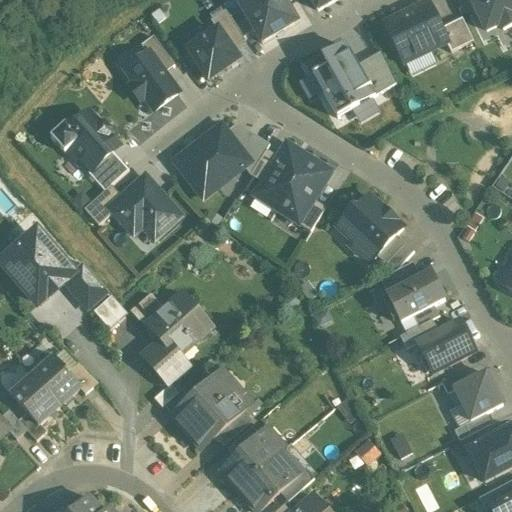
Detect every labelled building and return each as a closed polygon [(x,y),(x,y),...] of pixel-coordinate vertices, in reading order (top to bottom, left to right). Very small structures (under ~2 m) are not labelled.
[(255,34),(262,46),(296,26),(285,6),(281,0),(248,0),(239,5),(242,11),(255,34)] [(309,0),(318,13),(340,0),(309,0)] [(511,0),(469,0),(487,34),(501,27),(503,33),(511,28),(511,0)] [(428,6),(385,27),(403,65),(445,45),(447,44),(441,32),(428,6)] [(243,41),(255,34),(242,11),(229,18),(243,41)] [(218,33),(233,53),(245,44),(243,41),(229,18),(225,14),(211,23),(218,33)] [(441,32),(447,44),(445,45),(451,56),(473,45),(462,21),(441,32)] [(188,54),(209,84),(239,62),(233,53),(218,33),(188,54)] [(175,69),(153,39),(141,48),(148,58),(149,57),(163,77),(175,69)] [(324,97),(337,121),(375,99),(358,68),(347,49),(335,55),(339,62),(313,77),(324,97)] [(380,56),(358,68),(375,99),(397,87),(380,56)] [(148,58),(127,74),(136,87),(131,90),(141,103),(145,100),(155,113),(177,96),(163,77),(149,57),(148,58)] [(309,105),(324,97),(313,77),(298,85),(309,105)] [(66,126),(50,140),(76,167),(81,162),(92,174),(113,156),(109,150),(115,144),(109,139),(110,137),(110,134),(104,127),(101,127),(100,128),(90,116),(72,132),(66,126)] [(217,185),(241,166),(247,162),(228,136),(223,129),(176,164),(189,182),(203,201),(219,188),(217,185)] [(238,129),(228,136),(247,162),(241,166),(251,178),(267,153),(269,149),(238,129)] [(262,186),(254,198),(299,227),(314,203),(332,175),(305,158),(303,159),(294,154),(294,151),(287,147),(278,160),(262,186)] [(267,153),(251,178),(262,186),(278,160),(267,153)] [(113,156),(92,174),(89,176),(105,194),(111,189),(129,173),(113,156)] [(122,200),(110,211),(113,215),(134,238),(144,229),(156,242),(181,219),(145,179),(122,200)] [(105,194),(84,212),(99,228),(113,215),(110,211),(122,200),(111,189),(105,194)] [(349,217),(337,230),(350,243),(353,241),(375,262),(377,259),(396,238),(403,231),(394,223),(391,223),(385,217),(385,214),(370,200),(352,219),(349,217)] [(314,203),(299,227),(311,234),(326,211),(314,203)] [(25,220),(8,235),(16,244),(33,228),(25,220)] [(414,255),(396,238),(377,259),(395,275),(414,255)] [(71,277),(38,239),(5,268),(38,306),(64,282),(71,277)] [(82,267),(71,277),(64,282),(88,309),(106,293),(82,267)] [(381,283),(390,299),(420,284),(411,267),(381,283)] [(511,269),(501,287),(511,294),(511,269)] [(434,309),(445,303),(432,277),(420,284),(390,299),(386,301),(399,327),(414,319),(434,309)] [(151,298),(133,314),(148,331),(149,331),(148,329),(165,314),(151,298)] [(165,314),(148,329),(149,331),(162,345),(144,361),(168,388),(188,370),(179,360),(211,331),(190,307),(190,304),(186,299),(179,299),(175,303),(174,306),(165,314)] [(118,325),(127,317),(112,300),(103,308),(118,325)] [(109,333),(118,325),(103,308),(94,316),(109,333)] [(440,319),(434,309),(414,319),(419,330),(432,323),(440,319)] [(438,335),(432,323),(401,340),(407,352),(438,335)] [(475,355),(459,325),(413,349),(429,379),(475,355)] [(68,376),(51,357),(45,355),(39,361),(40,368),(43,371),(33,380),(34,381),(60,410),(81,392),(68,376)] [(98,387),(78,367),(68,376),(81,392),(86,398),(98,387)] [(469,386),(463,376),(443,386),(448,397),(455,394),(469,386)] [(503,408),(487,377),(469,386),(455,394),(472,425),(486,417),(503,408)] [(60,410),(34,381),(13,399),(29,416),(39,428),(60,410)] [(173,419),(172,420),(201,453),(221,435),(245,415),(249,411),(235,395),(233,395),(221,382),(216,381),(193,401),(173,419)] [(193,401),(184,391),(164,409),(173,419),(193,401)] [(27,434),(10,413),(1,421),(10,432),(9,434),(17,443),(27,434)] [(245,415),(221,435),(229,445),(253,424),(245,415)] [(39,428),(29,416),(20,424),(37,444),(46,435),(39,428)] [(492,428),(486,417),(472,425),(455,434),(460,444),(492,428)] [(0,420),(0,441),(9,434),(10,432),(1,421),(0,420)] [(497,439),(492,428),(477,436),(460,444),(466,456),(470,453),(497,439)] [(253,429),(232,448),(240,457),(260,439),(253,429)] [(511,469),(511,431),(497,439),(470,453),(486,484),(511,469)] [(240,457),(220,474),(238,495),(279,460),(283,456),(265,435),(260,439),(240,457)] [(279,460),(238,495),(253,511),(261,511),(280,496),(297,481),(297,480),(279,460)] [(305,472),(297,480),(297,481),(280,496),(288,505),(314,481),(305,472)] [(490,509),(511,497),(511,482),(481,500),(487,511),(490,509)] [(511,511),(511,497),(490,509),(491,511),(511,511)] [(297,511),(323,511),(312,499),(297,511)] [(99,511),(89,500),(75,511),(99,511)]
